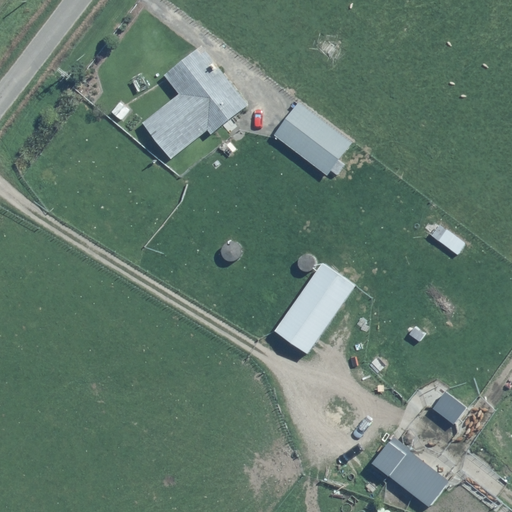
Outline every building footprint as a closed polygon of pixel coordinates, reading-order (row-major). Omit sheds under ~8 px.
[(244,103),(195,47),(162,76),(176,91),(140,123),(171,157),(205,127),(210,132),(244,103)] [(271,132),(274,134),(325,174),(351,141),(298,99),(271,132)] [(430,217),(422,227),(437,240),(446,229),(430,217)] [(354,282),(319,259),(272,331),(307,353),(354,282)] [(446,389),(432,407),(452,423),(467,405),(446,389)] [(369,458),(389,474),(429,505),(448,481),(415,455),(408,449),(404,454),(385,439),(369,458)]
